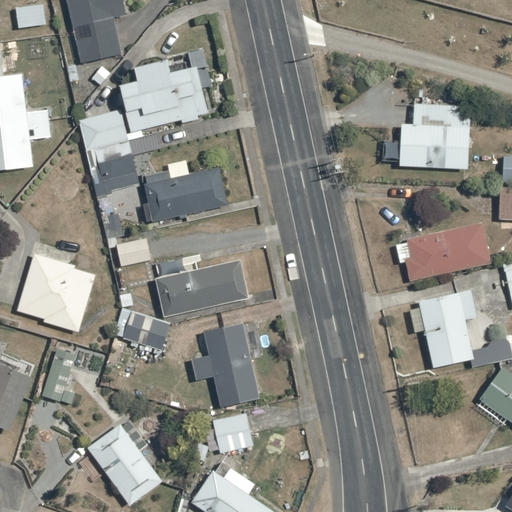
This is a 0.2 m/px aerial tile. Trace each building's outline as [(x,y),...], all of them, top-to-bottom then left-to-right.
[(68,0),(83,63),(125,53),(116,17),(129,14),(125,0),(68,0)] [(48,25),(46,4),(18,7),(20,28),(48,25)] [(5,76),(2,45),(0,45),(0,169),(38,166),(35,138),(53,137),(50,110),(31,111),(27,74),(5,76)] [(177,69),(175,59),(142,64),(144,81),(126,84),(134,131),(154,127),(212,119),(204,65),(177,69)] [(467,103),(411,99),(409,121),(397,120),(394,161),(462,166),(467,103)] [(140,186),(125,109),(82,118),(98,194),(140,186)] [(511,153),(499,153),(498,178),(511,178),(511,153)] [(228,206),(221,169),(208,171),(206,161),(144,173),(154,221),(228,206)] [(511,184),(496,183),(495,216),(511,216),(511,184)] [(145,232),(138,192),(100,199),(107,239),(145,232)] [(488,260),(479,219),(391,237),(396,260),(403,259),(406,277),(488,260)] [(153,260),(149,237),(119,242),(123,265),(153,260)] [(99,273),(37,254),(19,312),(81,331),(99,273)] [(511,306),(511,258),(501,261),(511,307),(511,306)] [(253,298),(245,259),(191,271),(190,268),(158,275),(167,316),(253,298)] [(473,314),(467,285),(414,297),(429,364),(470,355),(461,316),(473,314)] [(129,306),(119,336),(164,351),(174,320),(129,306)] [(262,399),(250,324),(208,330),(212,354),(194,357),(197,379),(217,376),(221,405),(262,399)] [(73,363),(53,357),(42,395),(72,404),(75,393),(65,390),(73,363)] [(0,423),(9,427),(31,373),(0,360),(0,423)] [(511,371),(502,363),(475,394),(501,416),(504,413),(511,419),(511,371)] [(257,446),(251,413),(215,419),(217,428),(207,430),(211,454),(257,446)] [(165,481),(124,424),(92,447),(134,504),(165,481)] [(259,483),(234,467),(227,478),(214,469),(194,500),(211,511),(280,511),(252,493),(259,483)] [(511,511),(511,479),(492,511),(491,511),(511,511)]
